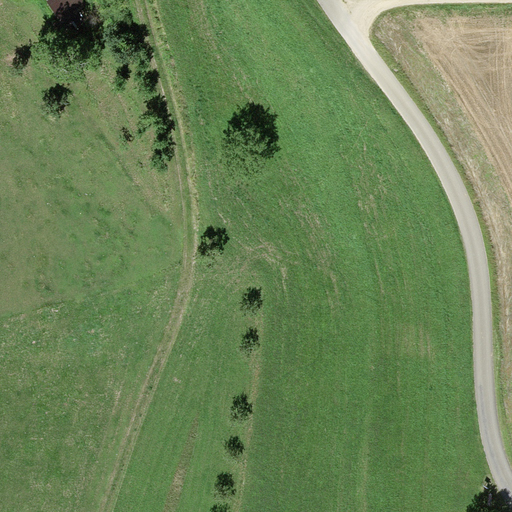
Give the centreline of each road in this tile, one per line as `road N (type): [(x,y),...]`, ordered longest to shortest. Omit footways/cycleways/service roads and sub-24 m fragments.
road 1 (unclassified): [(327,0),(466,210),(495,477),(511,504)]
road 2 (track): [(106,511),(159,366),(187,206),(137,0)]
